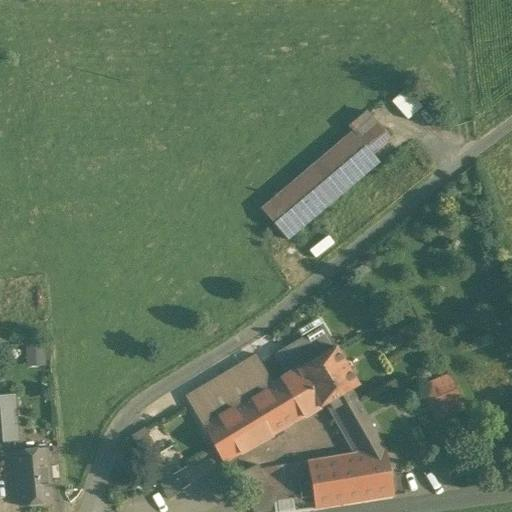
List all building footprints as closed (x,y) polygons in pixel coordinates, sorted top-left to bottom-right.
[(408,87),(393,100),(408,118),(424,105),(408,87)] [(353,132),(361,141),(376,128),(366,116),(351,129),(353,132)] [(361,141),(371,153),(387,140),(376,128),(361,141)] [(361,141),(353,132),(262,210),(274,224),(287,240),(379,163),(371,153),(361,141)] [(303,340),(275,356),(287,377),(296,371),(334,349),(325,334),(306,345),(303,340)] [(29,365),(46,364),(44,341),(27,343),(29,365)] [(334,349),(296,371),(318,409),(330,402),(339,397),(345,394),(349,391),(357,387),(352,379),(334,349)] [(287,377),(203,427),(224,464),(318,409),(296,371),(287,377)] [(421,390),(428,404),(455,391),(449,377),(421,390)] [(349,391),(345,394),(339,397),(330,402),(346,430),(341,432),(355,456),(383,451),(349,391)] [(455,391),(428,404),(436,420),(463,408),(455,391)] [(15,395),(0,396),(0,417),(1,433),(2,444),(19,443),(15,395)] [(182,491),(154,444),(145,429),(132,436),(169,499),(182,491)] [(447,430),(434,433),(437,446),(450,443),(447,430)] [(46,450),(15,453),(17,470),(47,467),(46,450)] [(47,467),(17,470),(20,507),(50,505),(47,467)]
